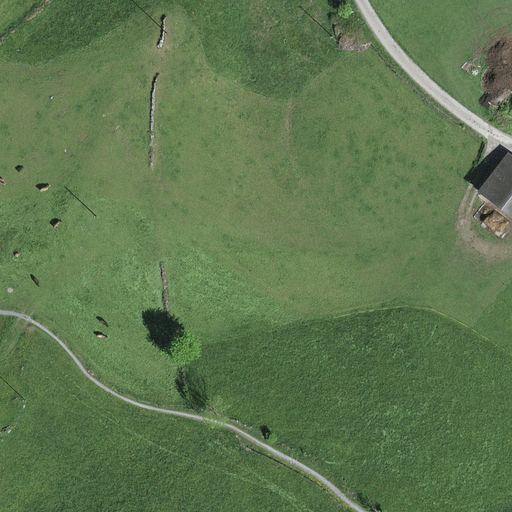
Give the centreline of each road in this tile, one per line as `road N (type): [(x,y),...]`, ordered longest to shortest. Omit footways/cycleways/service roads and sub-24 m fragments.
road 1 (track): [(498,138),(464,223),(453,228),(331,254),(150,235),(103,246),(58,274),(0,352)]
road 2 (track): [(361,0),(395,51),(448,101),(511,143)]
